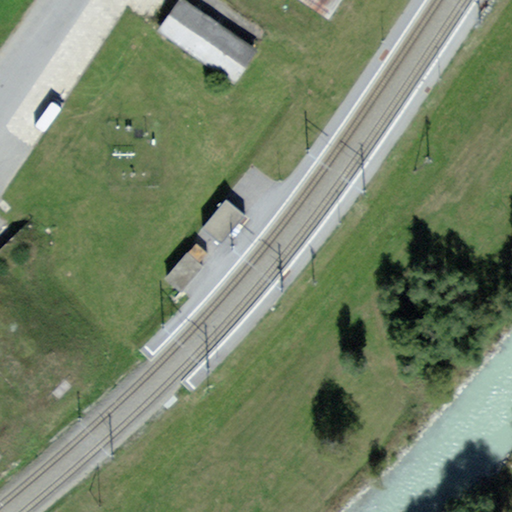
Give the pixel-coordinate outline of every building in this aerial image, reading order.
[(196,3),(192,0),(172,0),(157,20),(226,73),(249,43),(196,3)] [(341,0),(296,0),(328,21),(341,0)] [(233,230),(245,215),(226,199),(200,230),(219,246),(233,230)] [(188,286),(204,267),(187,253),(164,279),(181,294),(188,286)] [(0,422),(76,347),(0,270),(0,422)]
